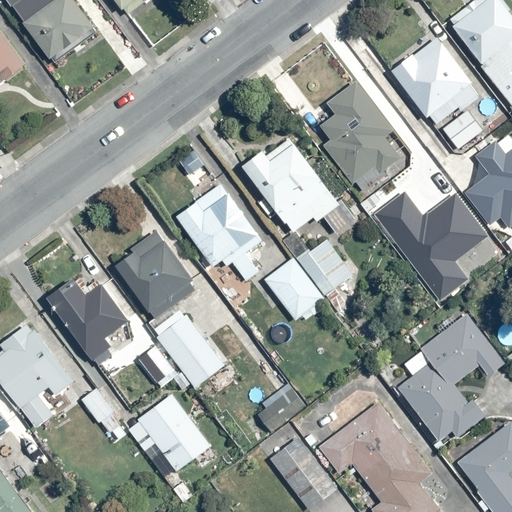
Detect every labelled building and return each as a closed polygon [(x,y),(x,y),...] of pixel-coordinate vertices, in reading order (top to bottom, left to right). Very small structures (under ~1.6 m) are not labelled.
[(93,31),(72,0),(19,0),(12,5),(47,60),(93,31)] [(112,0),(119,10),(133,0),(112,0)] [(511,68),(511,16),(500,0),(473,0),(446,20),(511,108),(511,72),(510,70),(511,68)] [(0,70),(6,66),(11,73),(25,63),(0,31),(0,70)] [(437,123),(440,126),(457,148),(484,128),(467,105),(480,95),(435,35),(388,70),(424,118),(428,115),(435,125),(437,123)] [(323,145),(352,183),(356,181),(364,191),(387,173),(385,170),(400,159),(382,136),(391,129),(354,81),(317,110),(324,119),(318,123),(330,139),(323,145)] [(495,260),(511,246),(511,136),(507,130),(478,153),(492,170),(464,194),(491,227),(488,229),(497,240),(486,249),(495,260)] [(261,148),(240,165),(293,232),(311,218),(315,223),(322,217),(335,232),(350,220),(337,203),(340,201),(326,184),(331,180),(320,166),(317,169),(291,136),(267,155),(261,148)] [(467,200),(428,147),(408,162),(429,190),(417,200),(443,235),(455,225),(448,215),(467,200)] [(246,251),(263,238),(223,182),(175,216),(210,267),(222,259),(226,265),(230,261),(246,280),(261,269),(246,251)] [(222,364),(181,309),(178,310),(173,303),(192,290),(188,284),(191,282),(155,230),(118,257),(121,276),(147,313),(150,311),(154,317),(148,321),(153,329),(158,335),(156,336),(193,386),(210,373),(222,390),(242,375),(230,358),(222,364)] [(353,275),(328,237),(297,257),(322,295),(353,275)] [(322,299),(292,258),(263,280),(293,320),(322,299)] [(97,280),(83,291),(71,276),(53,290),(53,310),(113,387),(136,369),(122,352),(120,354),(106,337),(128,320),(97,280)] [(505,361),(461,307),(415,345),(426,358),(394,385),(439,440),(452,429),(458,436),(482,417),(455,383),(478,364),(487,375),(505,361)] [(72,382),(27,322),(1,342),(5,347),(0,351),(0,383),(33,428),(52,414),(37,394),(48,386),(54,395),(72,382)] [(274,427),(305,405),(289,383),(259,406),(274,427)] [(100,421),(108,433),(110,431),(116,439),(128,430),(96,386),(80,397),(98,423),(100,421)] [(167,483),(177,475),(174,471),(208,446),(170,394),(126,426),(167,483)] [(432,472),(379,401),(318,447),(338,473),(351,463),(380,502),(370,509),(372,511),(440,511),(418,482),(432,472)] [(511,511),(511,479),(507,473),(511,469),(511,423),(511,422),(456,462),(492,511),(511,511)] [(336,488),(297,436),(268,458),(306,510),(336,488)] [(28,511),(0,470),(0,511),(28,511)] [(184,480),(171,489),(181,505),(195,496),(184,480)]
